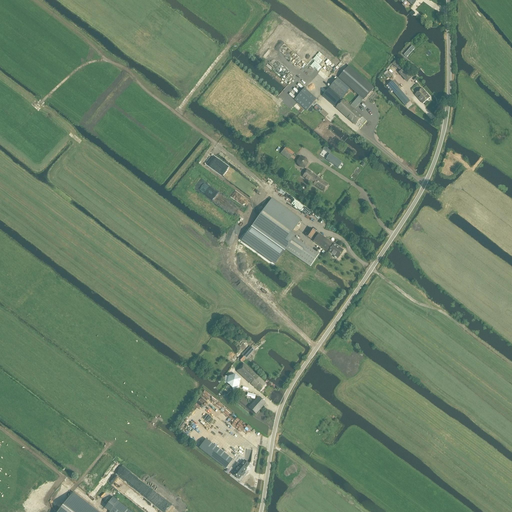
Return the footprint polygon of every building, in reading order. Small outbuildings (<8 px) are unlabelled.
[(407,58),(415,49),(412,46),(404,55),(407,58)] [(400,71),(404,67),(396,61),(393,65),(400,71)] [(374,89),(349,67),(339,78),(360,96),(364,100),(374,89)] [(407,82),(412,77),(405,68),(399,73),(407,82)] [(338,79),(329,89),(341,99),(342,98),(343,97),(345,94),(348,91),(350,89),(346,86),(342,82),(338,79)] [(406,105),(410,101),(393,81),(388,85),(406,105)] [(307,111),(317,100),(305,89),(295,101),(307,111)] [(341,99),(329,89),(322,96),(334,107),(341,99)] [(423,104),(430,98),(422,89),(415,95),(423,104)] [(337,109),(356,126),(363,117),(354,110),(360,103),(364,100),(360,96),(356,100),(351,107),(345,101),(344,101),(337,109)] [(295,153),(283,145),(278,151),(290,160),(295,153)] [(330,154),(326,160),(338,169),(342,163),(330,154)] [(323,192),(328,185),(307,170),(302,177),(323,192)] [(248,232),(242,240),(275,264),(284,252),(285,250),(294,238),(290,235),(300,221),(271,200),(250,228),(248,232)] [(311,240),(316,233),(310,228),(305,236),(311,240)] [(337,259),(343,251),(318,234),(313,242),(337,259)] [(319,255),(295,238),(286,250),(310,267),(319,255)] [(259,392),(266,385),(244,364),(237,371),(259,392)] [(229,377),(227,384),(232,388),(238,386),(240,380),(235,375),(229,377)] [(256,414),(266,403),(258,397),(249,408),(256,414)] [(226,469),(232,460),(206,439),(199,448),(226,469)] [(224,472),(237,482),(241,476),(242,476),(244,473),(244,472),(246,470),(245,469),(248,465),(244,461),(240,465),(233,460),(224,472)] [(96,511),(72,493),(57,511),(96,511)] [(131,511),(118,501),(109,511),(131,511)]
